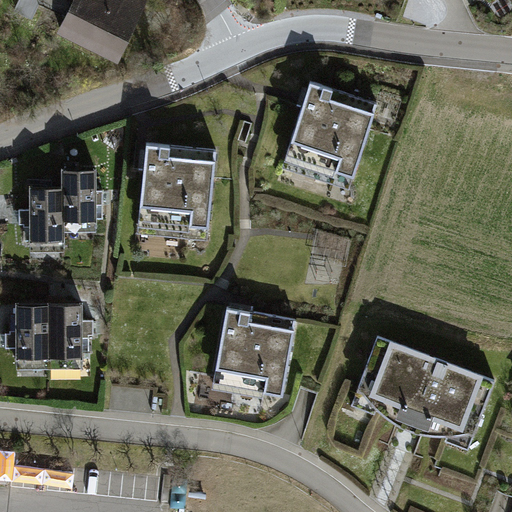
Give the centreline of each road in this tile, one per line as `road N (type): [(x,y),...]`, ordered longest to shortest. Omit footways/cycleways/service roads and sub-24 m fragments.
road 1 (residential): [(0,419),(248,445),(358,511)]
road 2 (track): [(511,336),(353,309),(304,476)]
road 3 (tertiary): [(246,46),(293,29),(344,28),(511,49)]
road 4 (tertiary): [(0,139),(246,46)]
